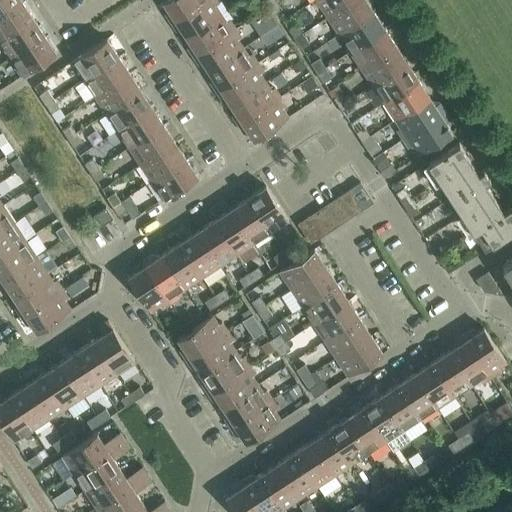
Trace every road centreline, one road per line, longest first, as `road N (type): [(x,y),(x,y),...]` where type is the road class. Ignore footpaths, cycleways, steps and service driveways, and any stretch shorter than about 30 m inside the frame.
road 1 (residential): [(215,485),(407,346)]
road 2 (unclassified): [(215,485),(168,409),(169,373),(115,297)]
road 3 (unclassified): [(245,168),(329,114),(386,206)]
road 4 (unclassified): [(115,297),(117,254),(245,168)]
road 5 (unclassified): [(245,168),(136,9)]
road 6 (residential): [(407,346),(336,238),(386,206)]
road 7 (residential): [(0,370),(115,297)]
